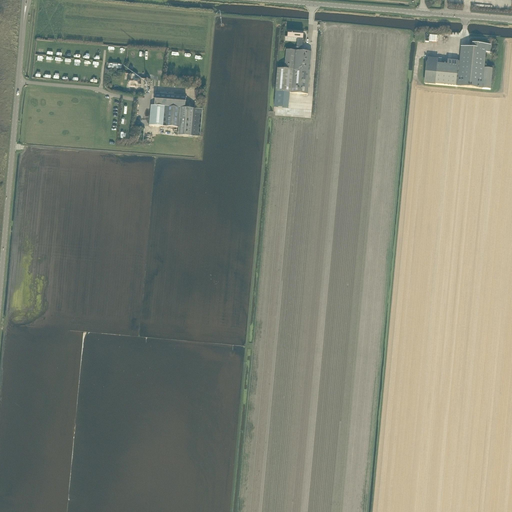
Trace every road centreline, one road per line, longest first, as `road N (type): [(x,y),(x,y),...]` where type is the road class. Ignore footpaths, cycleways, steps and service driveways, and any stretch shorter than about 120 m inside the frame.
road 1 (tertiary): [(0,296),(25,11)]
road 2 (unclassified): [(511,20),(268,0)]
